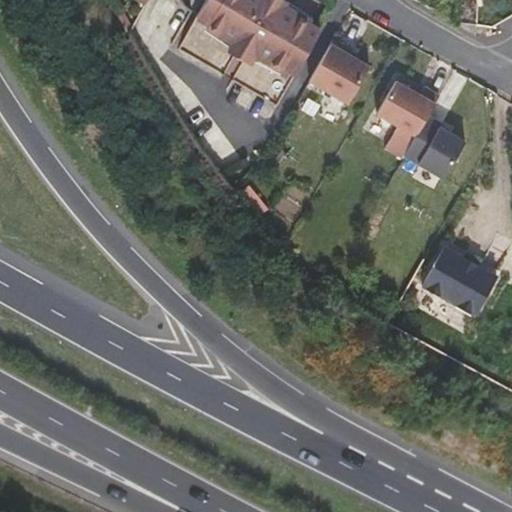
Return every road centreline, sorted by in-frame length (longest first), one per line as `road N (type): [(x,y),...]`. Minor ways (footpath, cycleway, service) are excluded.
road 1 (trunk): [(323,451),(92,221),(0,93)]
road 2 (trunk): [(323,451),(0,279)]
road 3 (trunk): [(0,391),(217,511)]
road 4 (trunk): [(0,426),(184,511)]
road 5 (residential): [(383,0),(476,55),(511,63)]
road 6 (trunk): [(441,511),(323,451)]
